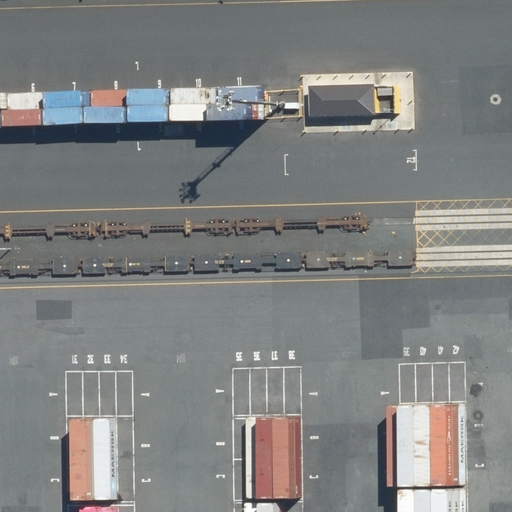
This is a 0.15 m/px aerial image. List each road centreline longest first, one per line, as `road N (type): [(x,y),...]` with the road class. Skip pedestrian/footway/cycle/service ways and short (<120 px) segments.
road 1 (unknown): [(0,323),(511,313)]
road 2 (unknown): [(0,18),(511,11)]
